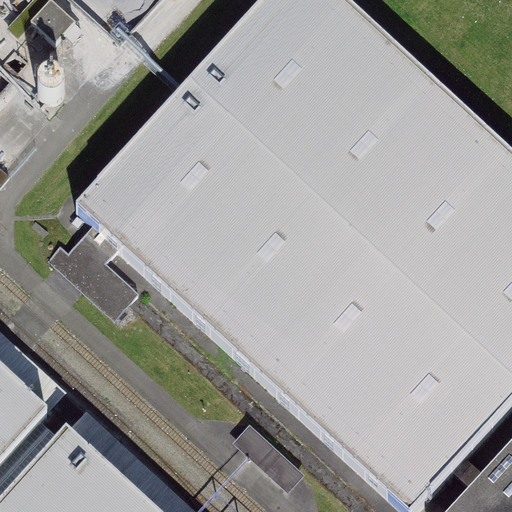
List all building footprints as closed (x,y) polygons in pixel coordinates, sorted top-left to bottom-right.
[(44,0),(40,0),(9,34),(18,41),(31,27),(55,50),(75,28),(44,0)] [(60,249),(48,262),(114,323),(138,297),(106,267),(118,253),(399,511),(419,511),(511,410),(511,162),(335,0),(273,0),(76,215),(92,230),(68,256),(60,249)] [(0,376),(0,470),(47,419),(0,376)] [(147,511),(66,437),(0,508),(0,511),(147,511)] [(511,511),(511,453),(458,511),(511,511)]
